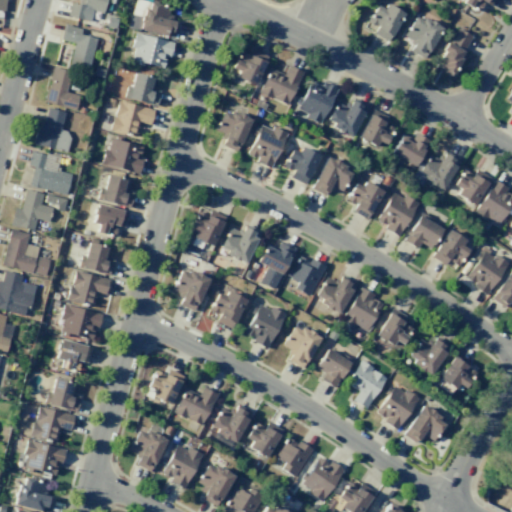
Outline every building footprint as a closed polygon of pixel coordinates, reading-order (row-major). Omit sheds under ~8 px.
[(101,13),(103,0),(76,0),(76,4),(68,3),(65,16),(88,21),(90,10),(101,13)] [(133,0),(126,27),(137,30),(145,1),(141,0),(133,0)] [(458,0),(457,3),(478,11),(481,2),(490,6),(491,0),(458,0)] [(171,36),(174,21),(165,19),(167,6),(145,2),(139,31),(171,36)] [(375,27),(372,34),(388,41),(401,11),(384,4),(382,9),(373,5),(365,22),(375,27)] [(440,29),(415,13),(401,37),(411,44),(408,50),(422,58),(440,29)] [(94,38),(78,34),(80,28),(63,24),(59,40),(72,43),(67,63),(88,68),(94,38)] [(432,66),(448,76),(471,37),(455,27),(432,66)] [(171,42),(134,33),(127,59),(161,68),(164,57),(167,58),(171,42)] [(236,71),(234,77),(252,85),(266,57),(252,50),(249,56),(237,51),(229,68),(236,71)] [(282,74),(267,68),(257,94),(287,104),(299,70),(285,65),(282,74)] [(77,95),(64,92),(69,72),(51,67),(42,102),(73,110),(77,95)] [(125,98),(154,106),(158,90),(148,87),(151,77),(132,72),(125,98)] [(303,117),(319,123),(334,87),(322,83),(321,85),(308,80),(296,109),(305,113),(303,117)] [(511,82),(502,99),(511,105),(511,106),(509,111),(511,112),(511,82)] [(364,107),(348,99),(344,106),(334,101),(324,122),(350,135),(364,107)] [(151,108),(114,101),(109,131),(135,136),(137,122),(148,124),(151,108)] [(63,111),(44,107),(39,129),(34,128),(30,144),(64,152),(69,132),(59,130),(63,111)] [(219,145),(236,151),(247,118),(220,109),(213,130),(223,134),(219,145)] [(384,145),(392,127),(380,122),(383,115),(369,109),(356,138),(374,147),(376,141),(384,145)] [(268,167),(284,134),(259,123),(244,155),(268,167)] [(397,136),(388,155),(413,167),(426,139),(413,133),(409,141),(397,136)] [(136,173),(140,158),(137,157),(140,146),(107,138),(100,164),(136,173)] [(296,152),(288,149),(281,166),(291,170),(288,177),(304,184),(316,154),(298,147),(296,152)] [(68,173),(54,170),(57,157),(29,151),(26,165),(31,166),(27,186),(64,194),(68,173)] [(428,154),(414,174),(438,190),(457,162),(441,152),(436,160),(428,154)] [(309,189),(323,195),(328,186),(340,191),(350,169),(323,157),(309,189)] [(451,185),(457,188),(454,195),(471,205),(488,177),(474,169),(471,175),(461,169),(451,185)] [(131,191),(121,189),(124,179),(103,173),(96,200),(127,207),(131,191)] [(495,225),(511,198),(511,193),(491,180),(472,210),(495,225)] [(352,183),(344,200),(353,204),(350,212),(366,219),(379,189),(362,181),(360,186),(352,183)] [(31,230),(34,219),(46,221),(49,208),(61,210),(63,198),(43,194),(41,204),(39,204),(41,193),(22,190),(19,209),(11,207),(8,225),(31,230)] [(398,236),(413,202),(389,191),(375,221),(384,225),(382,229),(398,236)] [(96,224),(94,232),(112,236),(114,226),(122,227),(125,210),(94,204),(90,223),(96,224)] [(187,238),(214,243),(220,214),(207,211),(206,215),(192,212),(187,238)] [(415,248),(418,242),(428,248),(440,229),(417,215),(401,240),(415,248)] [(242,262),(257,233),(240,225),(237,232),(227,227),(216,249),(242,262)] [(0,261),(0,265),(43,276),(47,259),(34,256),(36,246),(24,243),(26,233),(7,229),(0,261)] [(465,249),(460,246),(463,239),(444,229),(430,257),(443,264),(445,260),(456,266),(465,249)] [(78,268),(108,274),(111,259),(103,257),(105,246),(84,241),(78,268)] [(257,281),(271,289),(292,249),(278,242),(274,250),(263,245),(254,262),(264,267),(257,281)] [(462,280),(486,293),(504,261),(480,248),(462,280)] [(295,283),(292,288),(306,296),(322,267),(297,253),(284,277),(295,283)] [(205,279),(179,267),(169,290),(180,295),(176,304),(192,311),(205,279)] [(19,275),(0,269),(0,310),(24,316),(31,285),(18,282),(19,275)] [(488,298),(503,308),(509,300),(511,302),(511,272),(508,269),(488,298)] [(64,300),(90,307),(94,292),(103,294),(107,279),(72,270),(64,300)] [(339,312),(350,285),(324,273),(312,300),(339,312)] [(365,333),(379,303),(369,299),(372,293),(356,286),(340,321),(365,333)] [(224,291),(223,294),(210,289),(206,300),(210,301),(207,310),(217,314),(214,322),(230,328),(242,298),(224,291)] [(266,347),(281,314),(256,302),(241,335),(266,347)] [(58,332),(91,340),(97,313),(61,304),(58,319),(61,320),(58,332)] [(410,328),(388,313),(373,335),(389,346),(393,340),(400,344),(410,328)] [(4,316),(0,314),(0,352),(4,353),(10,325),(2,323),(4,316)] [(317,338),(292,323),(279,345),(290,351),(285,360),(299,368),(317,338)] [(416,338),(403,358),(428,374),(445,348),(430,337),(426,344),(416,338)] [(59,360),(57,368),(69,370),(71,360),(85,363),(89,346),(57,340),(53,359),(59,360)] [(347,363),(325,348),(313,367),(322,373),(319,379),(332,387),(347,363)] [(474,370),(448,357),(437,379),(454,388),(456,384),(464,388),(474,370)] [(356,390),(350,401),(365,409),(383,375),(357,361),(345,384),(356,390)] [(163,375),(153,370),(142,393),(166,405),(180,376),(166,369),(163,375)] [(71,383),(50,377),(43,403),(73,411),(78,396),(68,393),(71,383)] [(415,399),(392,384),(372,413),(395,429),(415,399)] [(197,395),(183,387),(170,411),(198,426),(215,394),(201,387),(197,395)] [(71,414),(34,406),(28,436),(54,442),(57,428),(68,430),(71,414)] [(219,407),(207,427),(231,442),(248,415),(233,406),(229,414),(219,407)] [(401,435),(415,443),(419,434),(432,441),(443,420),(417,406),(401,435)] [(262,427),(252,421),(239,443),(263,457),(279,430),(265,421),(262,427)] [(136,427),(126,450),(137,455),(133,464),(148,471),(163,440),(136,427)] [(282,463),(278,469),(292,477),(308,450),(286,436),(273,458),(282,463)] [(63,450),(23,439),(16,466),(52,475),(55,464),(59,465),(63,450)] [(159,474),(168,477),(166,482),(184,488),(196,452),(170,443),(159,474)] [(340,470),(317,455),(297,485),(319,501),(340,470)] [(215,506),(230,474),(204,462),(194,482),(205,487),(199,499),(215,506)] [(44,511),(45,511),(49,496),(43,495),(45,483),(19,477),(12,505),(44,511)] [(355,488),(346,483),(333,506),(343,511),(359,511),(372,490),(358,483),(355,488)] [(247,488),(244,493),(235,487),(222,508),(227,511),(250,511),(260,496),(247,488)] [(380,511),(401,511),(387,502),(380,511)]
